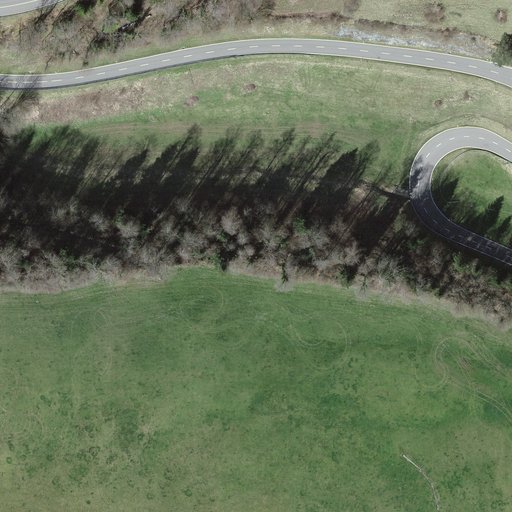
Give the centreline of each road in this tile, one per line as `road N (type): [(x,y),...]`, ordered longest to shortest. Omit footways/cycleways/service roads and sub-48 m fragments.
road 1 (secondary): [(0,81),(73,78),(264,45),(421,57),(511,78)]
road 2 (secondary): [(511,152),(474,136),(449,138),(427,155),(418,179),(419,197),(436,222),(511,257)]
road 3 (track): [(0,64),(83,42),(173,0)]
road 4 (track): [(0,200),(168,270)]
